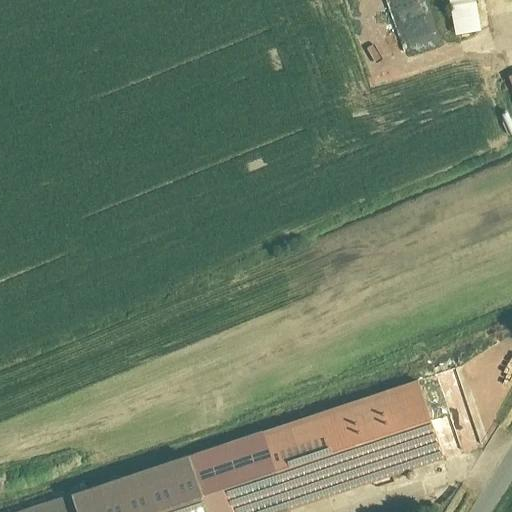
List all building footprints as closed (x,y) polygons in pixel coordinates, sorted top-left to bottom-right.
[(447,0),(454,34),(478,30),(473,0),(447,0)] [(427,378),(453,454),(490,442),(464,365),(427,378)] [(199,455),(217,511),(280,511),(453,454),(427,378),(199,455)] [(77,496),(82,511),(217,511),(199,455),(77,496)] [(82,511),(77,496),(27,511),(82,511)]
